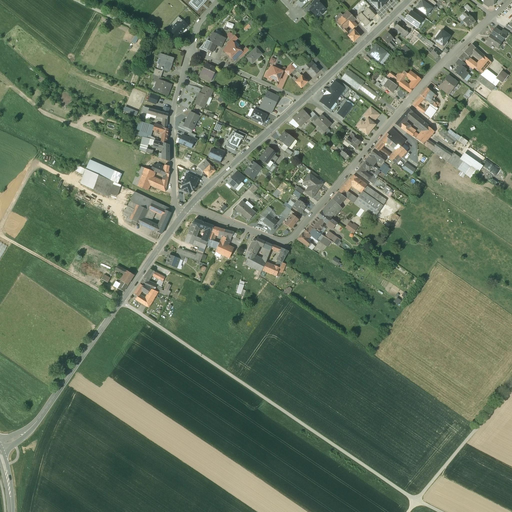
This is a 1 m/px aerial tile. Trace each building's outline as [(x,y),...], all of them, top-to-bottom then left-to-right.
[(191,0),(189,3),(197,11),(207,0),(191,0)] [(372,0),(371,2),(378,10),(388,1),(387,0),(372,0)] [(422,1),(417,9),(426,16),(431,8),(432,8),(427,5),(422,1)] [(325,9),(318,2),(315,5),(309,10),(316,17),(319,14),(320,16),(323,13),(322,11),(325,9)] [(464,9),(465,11),(468,14),(472,9),(468,5),(464,9)] [(364,12),(362,14),(361,13),(357,17),(361,21),(365,26),(369,23),(367,20),(369,18),(370,20),(375,16),(369,9),(365,13),(364,12)] [(466,18),(463,21),(469,27),(475,21),(468,14),(465,11),(462,14),(466,18)] [(345,14),(336,23),(340,28),(345,24),(350,19),(352,21),(354,18),(353,18),(348,12),(345,14)] [(417,16),(411,12),(405,19),(414,26),(416,28),(422,20),(417,16)] [(172,24),(174,26),(181,19),(178,17),(172,24)] [(170,31),(177,37),(188,26),(181,19),(174,26),(170,31)] [(352,21),(350,19),(345,24),(348,27),(349,26),(353,30),(357,26),(352,21)] [(405,27),(399,22),(395,28),(405,35),(407,33),(409,31),(410,30),(405,27)] [(501,32),(496,28),(492,34),(491,33),(490,35),(501,42),(505,35),(501,32)] [(360,37),(354,30),(347,36),(353,43),(360,37)] [(449,37),(442,31),(434,41),(437,43),(444,48),(447,44),(447,43),(447,41),(446,41),(449,37)] [(389,41),(391,39),(385,32),(379,37),(386,44),(389,41)] [(222,37),(213,33),(209,42),(216,45),(218,46),(221,39),(222,37)] [(501,42),(490,35),(490,36),(487,41),(492,45),(497,48),(501,42)] [(234,36),(226,43),(229,45),(223,50),(229,56),(237,47),(233,43),(238,40),(234,36)] [(389,41),(386,44),(392,50),(395,47),(389,41)] [(216,45),(209,42),(206,48),(208,49),(208,51),(212,53),(216,45)] [(444,48),(437,43),(435,45),(442,51),(444,48)] [(387,53),(376,44),(369,54),(376,59),(380,62),(381,62),(387,53)] [(475,48),(471,45),(461,56),(465,60),(467,57),(468,59),(469,58),(473,54),(481,60),(484,56),(475,48)] [(237,47),(229,56),(234,61),(239,56),(241,58),(249,51),(246,48),(242,52),(237,47)] [(256,48),(246,58),(252,64),(262,54),(256,48)] [(441,54),(435,48),(433,51),(431,53),(430,53),(436,59),(441,54)] [(174,59),(160,54),(158,59),(162,60),(160,65),(163,70),(168,72),(171,65),(172,66),(174,59)] [(300,59),(295,63),(298,66),(301,63),(304,67),(307,63),(310,60),(305,54),(300,59)] [(477,64),(469,58),(468,59),(467,57),(465,60),(461,56),(458,59),(459,59),(466,65),(473,70),(474,68),(477,64)] [(477,64),(474,68),(482,74),(491,63),(484,56),(481,60),(477,64)] [(380,62),(376,59),(374,62),(382,68),(385,65),(381,62),(380,62)] [(466,65),(459,59),(456,63),(458,65),(459,65),(463,68),(466,65)] [(216,69),(207,64),(205,70),(204,69),(200,77),(210,82),(216,69)] [(311,68),(308,71),(313,77),(319,72),(316,68),(317,67),(315,65),(311,68)] [(458,65),(454,71),(457,72),(456,74),(463,79),(467,74),(463,71),(465,69),(463,68),(459,65),(458,65)] [(291,66),(285,71),(289,75),(295,70),(291,66)] [(282,72),(272,67),(269,73),(271,73),(269,77),(278,81),(282,72)] [(397,84),(401,80),(403,81),(406,76),(408,74),(401,69),(396,76),(390,72),(387,76),(395,82),(397,84)] [(360,89),(376,102),(380,96),(364,84),(365,83),(348,70),(342,79),(358,91),(360,89)] [(501,70),(495,79),(496,79),(499,81),(502,84),(508,76),(501,70)] [(420,79),(410,71),(408,74),(406,76),(413,81),(411,83),(409,86),(403,81),(401,80),(397,84),(410,93),(415,86),(418,82),(420,79)] [(299,74),(297,72),(294,75),(295,76),(292,78),(296,82),(302,76),(300,74),(299,74)] [(307,82),(302,76),(296,82),(295,82),(301,88),(307,82)] [(456,83),(448,77),(447,77),(446,79),(446,80),(445,82),(444,82),(441,85),(442,86),(440,89),(447,95),(452,88),(453,89),(454,89),(455,88),(455,86),(454,86),(456,83)] [(495,87),(481,77),(479,80),(492,90),(495,87)] [(392,83),(385,78),(380,85),(382,86),(392,93),(397,86),(392,83)] [(160,81),(154,79),(153,82),(157,83),(154,91),(167,96),(171,85),(160,81)] [(340,96),(345,89),(334,81),(329,88),(340,96)] [(213,90),(205,86),(201,94),(202,94),(201,97),(198,96),(195,104),(203,108),(208,97),(209,98),(213,90)] [(335,102),(340,96),(329,88),(324,95),(335,102)] [(431,92),(427,88),(418,98),(421,101),(423,98),(424,99),(425,98),(428,94),(429,94),(431,92)] [(279,97),(267,92),(265,97),(267,98),(263,106),(272,110),(276,102),(277,103),(279,97)] [(441,100),(431,92),(429,94),(428,96),(436,102),(438,103),(441,100)] [(156,105),(159,96),(151,93),(147,102),(156,105)] [(436,102),(428,96),(429,94),(428,94),(425,98),(431,103),(434,105),(436,102)] [(330,109),(335,102),(324,95),(319,101),(330,109)] [(418,98),(412,105),(415,108),(418,105),(421,101),(418,98)] [(338,114),(344,118),(352,108),(346,103),(338,114)] [(423,114),(430,119),(437,109),(435,108),(431,104),(426,111),(423,114)] [(272,110),(263,106),(261,105),(259,108),(270,114),(272,110)] [(426,111),(418,105),(415,108),(423,114),(426,111)] [(125,106),(123,111),(136,116),(138,111),(125,106)] [(379,115),(371,108),(366,114),(369,117),(368,119),(372,123),(379,115)] [(413,112),(408,109),(401,118),(405,121),(408,118),(412,113),(413,112)] [(168,114),(154,110),(152,115),(156,116),(163,118),(163,123),(167,124),(167,119),(168,114)] [(254,110),(250,118),(263,123),(266,116),(254,110)] [(304,111),(299,116),(298,115),(293,119),(299,125),(300,127),(310,118),(310,117),(309,116),(304,111)] [(137,130),(145,134),(148,124),(151,117),(151,115),(148,114),(143,112),(137,130)] [(191,112),(188,119),(187,118),(186,121),(187,122),(186,124),(185,126),(190,129),(192,128),(193,125),(194,125),(198,117),(196,116),(197,115),(192,113),(191,112)] [(420,120),(412,113),(408,118),(417,125),(420,120)] [(314,122),(324,132),(330,126),(325,121),(326,120),(322,115),(319,118),(314,122)] [(401,118),(395,124),(400,128),(403,125),(405,122),(405,121),(401,118)] [(299,125),(293,119),(289,123),(295,128),(299,125)] [(364,123),(359,129),(367,135),(370,131),(372,129),(375,125),(372,123),(368,119),(364,123)] [(428,126),(420,120),(417,125),(418,126),(419,125),(423,128),(421,131),(423,133),(428,126)] [(186,124),(181,122),(178,127),(190,132),(192,128),(190,129),(185,126),(186,124)] [(219,131),(222,124),(217,122),(214,129),(219,131)] [(154,126),(148,124),(145,134),(148,135),(151,136),(153,130),(154,126)] [(167,129),(162,127),(161,127),(159,126),(155,125),(154,126),(153,130),(156,131),(156,133),(158,133),(158,132),(163,133),(161,142),(164,143),(166,144),(167,141),(167,140),(167,137),(168,137),(168,136),(167,136),(168,129),(167,129)] [(413,132),(403,125),(400,128),(410,135),(413,132)] [(413,132),(410,135),(416,140),(423,133),(421,131),(423,128),(419,125),(418,126),(413,132)] [(434,131),(428,126),(423,133),(416,140),(423,144),(428,138),(434,131)] [(391,129),(387,134),(390,137),(398,144),(400,146),(405,141),(391,129)] [(457,140),(443,130),(439,134),(453,145),(457,140)] [(239,131),(236,138),(241,140),(244,142),(247,135),(239,131)] [(294,139),(284,132),(278,140),(288,148),(288,147),(294,139)] [(390,137),(387,134),(381,140),(384,145),(386,142),(390,137)] [(188,138),(182,136),(179,143),(191,148),(194,141),(188,138)] [(238,148),(241,140),(236,138),(232,136),(231,139),(230,139),(226,146),(235,150),(236,147),(238,148)] [(347,139),(345,141),(351,145),(356,150),(361,144),(358,141),(360,139),(356,136),(354,139),(351,142),(347,139)] [(465,146),(468,142),(461,136),(458,141),(465,146)] [(398,144),(390,137),(386,142),(394,148),(398,144)] [(147,138),(143,138),(140,150),(146,152),(147,149),(149,139),(147,138)] [(435,144),(428,138),(423,144),(457,168),(463,160),(459,157),(460,155),(453,151),(452,153),(436,142),(435,144)] [(294,139),(288,147),(291,149),(292,149),(297,142),(297,141),(294,139)] [(384,145),(381,140),(374,148),(378,152),(380,149),(384,145)] [(161,142),(155,141),(153,147),(162,150),(164,143),(161,142)] [(315,144),(311,141),(307,145),(312,149),(315,144)] [(388,159),(389,160),(395,164),(406,152),(400,146),(396,150),(390,156),(388,159)] [(268,147),(259,159),(270,167),(273,163),(270,161),(275,154),(276,153),(268,147)] [(351,154),(342,147),(340,150),(342,151),(339,154),(346,160),(347,159),(347,160),(349,157),(351,154)] [(216,151),(212,149),(209,156),(215,159),(220,161),(223,154),(216,151)] [(382,155),(374,149),(368,158),(371,161),(373,158),(375,159),(377,161),(378,160),(382,155)] [(390,156),(380,149),(378,151),(388,159),(390,156)] [(463,150),(460,155),(459,157),(463,160),(457,168),(471,179),(482,164),(463,150)] [(382,155),(378,160),(385,166),(386,163),(388,160),(382,155)] [(121,174),(90,160),(86,169),(114,182),(117,184),(121,174)] [(206,161),(199,167),(204,172),(210,165),(206,161)] [(261,168),(252,161),(249,164),(250,165),(245,172),(253,178),(261,168)] [(394,168),(386,163),(385,166),(382,169),(390,174),(394,168)] [(164,167),(157,164),(156,166),(153,165),(151,169),(165,175),(168,177),(169,172),(168,172),(169,166),(165,165),(164,167)] [(414,171),(405,164),(402,169),(411,175),(414,171)] [(83,174),(85,168),(76,165),(74,171),(83,174)] [(210,165),(204,172),(209,178),(216,171),(210,165)] [(362,166),(356,173),(368,181),(370,177),(367,175),(363,172),(366,169),(362,166)] [(144,168),(142,173),(138,171),(132,184),(147,191),(150,185),(153,177),(155,172),(144,168)] [(114,182),(86,169),(80,184),(109,197),(109,195),(114,182)] [(245,177),(238,172),(235,175),(242,181),(245,177)] [(187,174),(183,182),(195,187),(198,179),(197,179),(189,175),(187,174)] [(322,184),(309,174),(303,182),(309,187),(305,192),(310,196),(312,198),(322,184)] [(162,182),(153,177),(150,185),(165,192),(168,177),(165,175),(162,182)] [(235,175),(227,183),(234,189),(242,181),(235,175)] [(357,178),(353,175),(341,189),(345,192),(351,185),(362,191),(363,190),(366,186),(356,180),(357,178)] [(117,184),(114,182),(109,195),(116,197),(120,186),(121,186),(117,184)] [(193,191),(195,187),(183,182),(181,186),(183,186),(181,190),(190,194),(192,190),(193,191)] [(258,189),(253,184),(248,189),(253,194),(258,189)] [(388,201),(366,186),(363,190),(362,191),(364,193),(371,199),(363,211),(376,219),(388,201)] [(153,201),(135,192),(130,202),(139,206),(142,199),(151,204),(153,201)] [(358,200),(348,193),(345,192),(342,196),(355,205),(358,200)] [(345,198),(338,193),(332,200),(337,204),(339,206),(339,205),(345,198)] [(358,200),(355,205),(363,211),(371,199),(364,193),(358,200)] [(151,204),(142,199),(139,206),(148,211),(149,209),(149,208),(151,204)] [(292,207),(300,213),(306,205),(298,199),(294,204),(292,207)] [(167,207),(153,201),(151,204),(166,211),(167,207)] [(255,213),(242,201),(235,209),(239,212),(240,212),(249,220),(255,213)] [(331,201),(322,211),(330,218),(339,208),(336,206),(331,201)] [(130,202),(123,215),(127,218),(132,220),(139,206),(130,202)] [(154,211),(163,216),(166,211),(151,204),(149,208),(149,209),(154,211)] [(137,223),(146,228),(149,222),(144,220),(148,211),(139,206),(132,220),(132,221),(137,223)] [(272,210),(269,207),(262,216),(265,219),(272,210)] [(149,222),(154,211),(149,209),(148,211),(144,220),(149,222)] [(167,220),(171,213),(166,211),(163,216),(163,218),(167,220)] [(322,211),(317,217),(315,219),(321,225),(324,222),(327,224),(326,225),(331,229),(332,228),(331,227),(335,221),(330,218),(322,211)] [(277,222),(268,215),(263,222),(271,228),(277,222)] [(294,217),(292,215),(291,215),(286,223),(288,224),(287,225),(291,229),(298,220),(294,217)] [(132,220),(127,218),(125,221),(135,226),(137,223),(132,221),(132,220)] [(159,226),(156,232),(160,234),(161,235),(167,220),(163,218),(159,226)] [(204,223),(195,219),(193,224),(200,227),(202,228),(204,223)] [(315,219),(309,227),(321,234),(325,229),(323,227),(324,226),(321,225),(315,219)] [(349,220),(344,227),(352,233),(358,225),(353,222),(353,223),(349,220)] [(157,227),(149,222),(146,228),(151,230),(156,232),(159,226),(157,227)] [(200,227),(193,224),(192,223),(184,242),(193,246),(193,245),(204,250),(207,242),(201,240),(196,237),(200,227)] [(213,227),(204,223),(202,228),(206,229),(206,230),(211,233),(213,227)] [(225,230),(213,227),(211,233),(209,240),(213,242),(215,236),(218,237),(219,234),(223,235),(225,230)] [(309,227),(304,233),(309,238),(311,236),(315,239),(316,240),(318,238),(321,234),(309,227)] [(156,232),(151,230),(148,236),(157,240),(160,234),(156,232)] [(206,230),(205,230),(201,240),(207,242),(211,233),(206,230)] [(234,232),(225,230),(223,235),(220,242),(228,246),(234,232)] [(304,233),(297,240),(307,247),(310,243),(307,240),(309,238),(304,233)] [(330,233),(328,233),(325,237),(327,238),(330,240),(337,245),(339,241),(339,239),(330,233)] [(256,241),(253,239),(247,252),(250,253),(256,241)] [(268,244),(257,239),(256,241),(250,253),(254,255),(255,255),(259,245),(267,249),(268,244)] [(213,242),(209,240),(207,246),(217,249),(219,243),(213,242)] [(228,246),(220,242),(219,243),(217,249),(215,252),(229,258),(234,248),(228,246)] [(265,262),(268,256),(271,250),(272,245),(268,244),(267,249),(262,260),(265,262)] [(281,248),(273,244),(272,245),(271,250),(278,253),(281,248)] [(282,263),(285,257),(286,255),(289,252),(281,248),(278,253),(280,254),(276,260),(277,261),(279,262),(281,263),(282,263)] [(194,255),(178,249),(176,254),(185,257),(192,260),(194,255)] [(202,255),(197,253),(196,256),(194,255),(192,260),(200,262),(202,255)] [(254,255),(250,253),(247,259),(245,264),(256,270),(253,275),(258,277),(261,271),(265,262),(262,260),(253,256),(254,255)] [(175,258),(171,256),(169,260),(168,260),(166,264),(176,268),(179,260),(179,259),(175,258)] [(282,263),(281,263),(279,262),(277,261),(275,266),(265,262),(261,271),(276,277),(278,272),(282,274),(286,264),(282,263)] [(127,271),(117,266),(117,267),(115,269),(125,275),(127,271)] [(150,269),(145,276),(148,278),(151,276),(151,275),(153,274),(157,276),(157,275),(158,276),(159,275),(150,269)] [(125,275),(121,281),(128,285),(134,275),(128,271),(127,271),(125,275)] [(164,278),(159,275),(158,276),(157,275),(157,276),(153,274),(151,275),(158,279),(156,285),(154,290),(158,292),(159,293),(161,290),(162,287),(160,286),(164,278)] [(107,283),(110,278),(104,275),(101,279),(107,283)] [(156,285),(148,281),(148,280),(147,280),(144,286),(151,289),(154,290),(156,285)] [(128,285),(121,281),(119,283),(116,288),(123,292),(128,285)] [(140,284),(133,294),(137,297),(139,294),(143,289),(144,287),(140,284)] [(159,293),(168,296),(171,292),(168,290),(171,285),(167,284),(163,291),(161,290),(159,293)] [(243,285),(240,284),(237,293),(241,294),(240,297),(244,298),(246,291),(242,290),(243,285)] [(149,292),(145,298),(139,294),(137,297),(135,299),(149,308),(158,292),(154,290),(151,289),(150,289),(149,292)]
